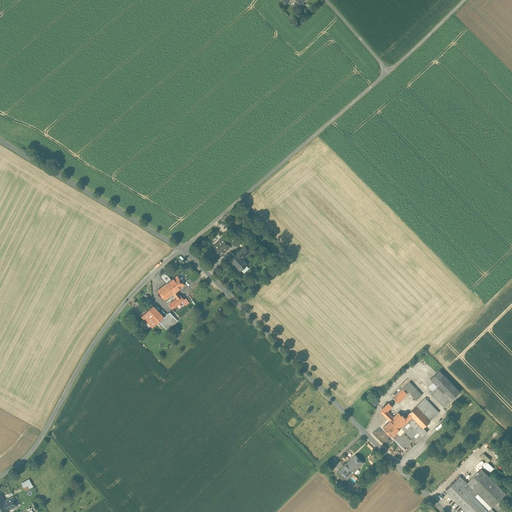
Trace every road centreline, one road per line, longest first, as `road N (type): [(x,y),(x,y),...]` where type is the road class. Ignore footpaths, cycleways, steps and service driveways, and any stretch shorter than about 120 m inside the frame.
road 1 (unclassified): [(181,248),(464,0)]
road 2 (tertiary): [(181,248),(445,511)]
road 3 (unclassified): [(0,477),(44,434),(118,311),(181,248)]
road 4 (tertiary): [(0,140),(181,248)]
